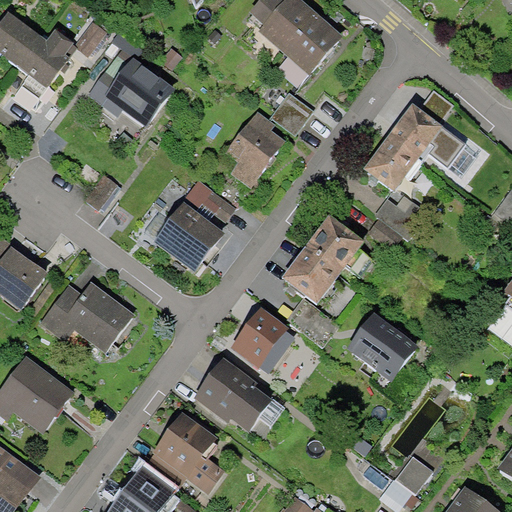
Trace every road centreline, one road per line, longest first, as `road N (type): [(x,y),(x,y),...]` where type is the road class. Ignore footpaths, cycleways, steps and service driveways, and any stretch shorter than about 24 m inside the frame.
road 1 (residential): [(412,41),(60,511)]
road 2 (residential): [(412,41),(511,130)]
